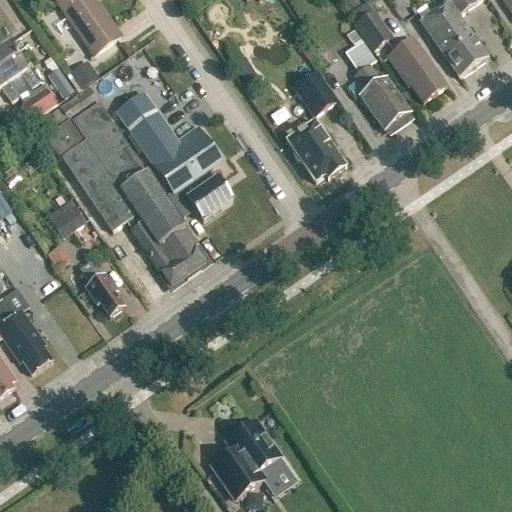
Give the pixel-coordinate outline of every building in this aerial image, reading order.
[(66,0),(56,7),(92,61),(121,41),(92,0),(66,0)] [(437,15),(429,4),(413,15),(459,82),(487,63),(458,21),(484,3),(481,0),(442,0),(448,8),(437,15)] [(490,0),(499,0),(511,18),(511,0),(486,0),(488,2),(490,0)] [(371,14),(350,28),(369,56),(389,42),(371,14)] [(358,46),(351,36),(344,40),(351,50),(358,46)] [(407,91),(410,90),(422,108),(446,92),(412,43),(387,61),(407,91)] [(358,78),(353,81),(364,96),(359,100),(384,136),(409,118),(385,82),(380,85),(369,71),(375,66),(361,47),(344,58),(358,78)] [(9,49),(0,55),(0,80),(6,89),(9,87),(21,79),(31,93),(39,88),(28,72),(26,74),(9,49)] [(72,80),(82,94),(99,82),(90,68),(72,80)] [(294,94),(315,123),(338,106),(317,78),(294,94)] [(0,80),(0,93),(1,93),(11,107),(19,102),(9,87),(6,89),(0,80)] [(30,109),(39,121),(65,103),(56,90),(30,109)] [(90,91),(37,127),(37,128),(46,141),(100,104),(90,91)] [(218,184),(216,185),(208,173),(220,165),(198,131),(176,145),(144,98),(117,117),(150,165),(149,166),(171,198),(167,201),(183,223),(195,215),(203,227),(232,206),(218,184)] [(130,234),(170,292),(208,266),(185,232),(185,233),(147,177),(146,177),(99,108),(48,143),(48,145),(112,237),(127,227),(132,233),(130,234)] [(325,181),(328,184),(345,172),(314,126),(301,135),(298,130),(286,139),(289,144),(285,146),(314,188),(325,181)] [(29,134),(41,153),(45,150),(44,148),(48,145),(48,143),(46,141),(37,128),(29,134)] [(0,224),(10,217),(0,201),(0,224)] [(72,210),(48,225),(60,244),(84,228),(72,210)] [(61,250),(47,259),(56,273),(70,264),(61,250)] [(85,293),(94,305),(96,304),(109,323),(124,313),(114,299),(117,297),(104,280),(103,281),(92,266),(81,274),(91,289),(85,293)] [(1,304),(0,304),(0,338),(7,348),(20,367),(22,366),(32,379),(51,366),(42,352),(44,350),(21,317),(14,322),(1,304)] [(0,402),(13,393),(9,388),(14,385),(0,364),(0,402)] [(212,471),(223,487),(236,505),(264,486),(258,477),(280,463),(271,450),(273,449),(265,439),(264,440),(254,426),(247,431),(246,430),(233,439),(234,441),(227,446),(233,456),(212,471)]
